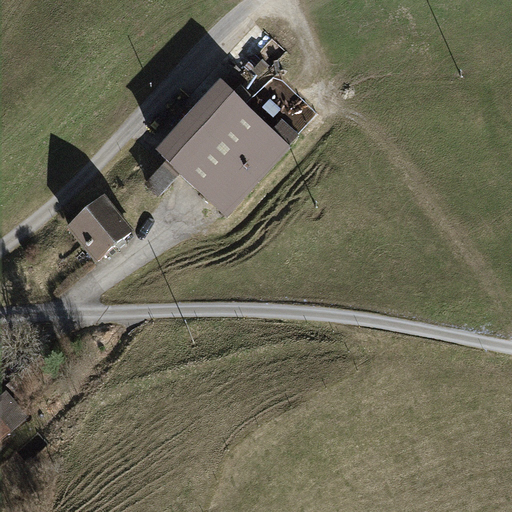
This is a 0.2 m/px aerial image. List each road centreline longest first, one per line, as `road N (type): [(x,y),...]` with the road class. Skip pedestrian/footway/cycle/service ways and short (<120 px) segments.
road 1 (track): [(511,327),(469,247),(393,143),(312,95),(314,134),(239,229),(175,229)]
road 2 (track): [(0,314),(300,313),(511,351)]
road 3 (track): [(0,252),(260,0)]
road 4 (track): [(0,465),(142,315)]
road 5 (track): [(59,316),(175,229)]
